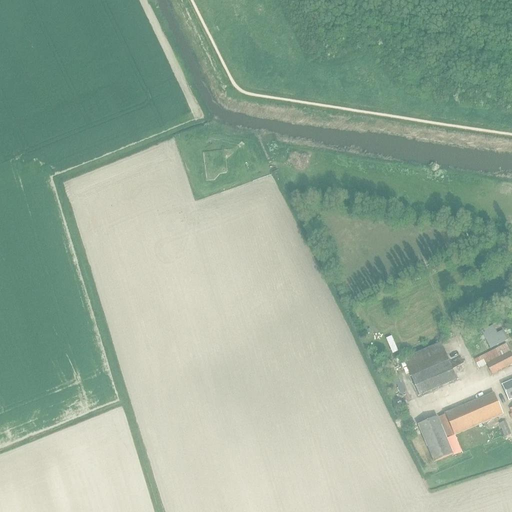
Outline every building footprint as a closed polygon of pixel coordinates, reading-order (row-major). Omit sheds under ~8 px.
[(233,152),(232,148),(203,150),(202,150),(201,151),(201,152),(203,179),(212,179),(218,173),(223,172),(224,172),(225,171),(225,169),(225,158),(233,152)] [(484,331),(491,346),(502,341),(494,326),(484,331)] [(419,395),(458,379),(442,341),(404,357),(419,395)] [(511,364),(511,352),(507,343),(476,359),(480,368),(488,364),(493,374),(511,364)] [(509,399),(511,397),(511,381),(503,385),(509,399)] [(449,437),(504,414),(495,392),(440,416),(449,437)] [(435,462),(455,453),(439,416),(419,425),(435,462)]
